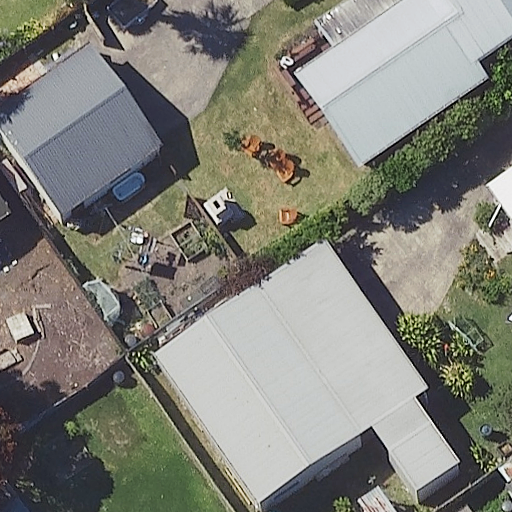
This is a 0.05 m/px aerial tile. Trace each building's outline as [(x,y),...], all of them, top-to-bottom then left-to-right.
[(484,85),(511,65),(511,0),(442,0),(445,3),(308,99),(368,184),(493,97),(484,85)] [(162,159),(99,67),(5,132),(68,224),(162,159)] [(511,189),(495,202),(511,226),(511,189)] [(0,238),(12,230),(0,211),(0,238)] [(468,473),(329,255),(163,361),(258,511),(270,511),(378,443),(418,505),(468,473)]
